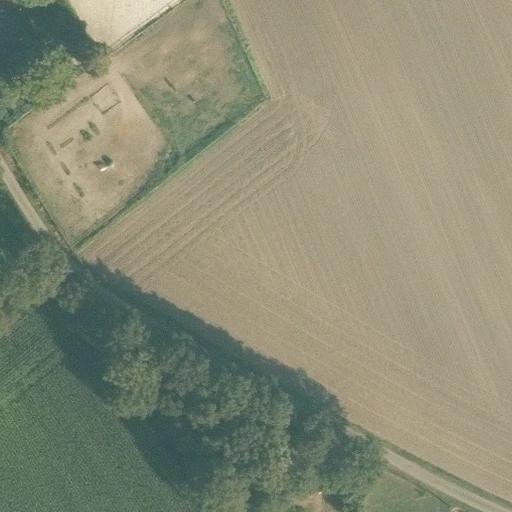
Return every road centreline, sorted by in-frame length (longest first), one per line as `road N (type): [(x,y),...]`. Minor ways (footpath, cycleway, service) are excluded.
road 1 (unclassified): [(273,393),(59,264),(0,169)]
road 2 (residential): [(273,393),(501,511)]
